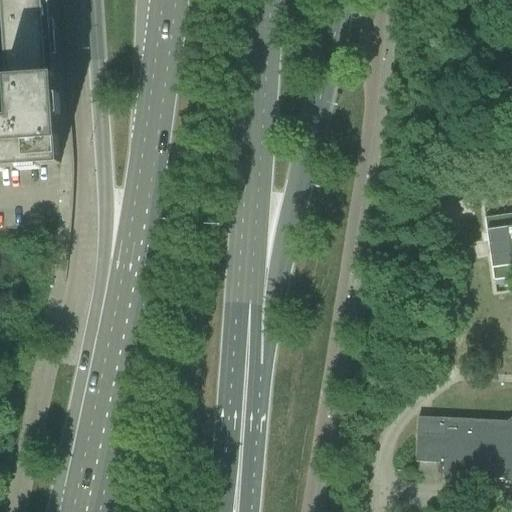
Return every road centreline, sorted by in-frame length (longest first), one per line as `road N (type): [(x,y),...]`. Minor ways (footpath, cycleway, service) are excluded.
road 1 (primary): [(254,365),(341,0)]
road 2 (primary): [(163,0),(141,209),(117,299)]
road 3 (primary): [(92,0),(117,299)]
road 4 (primary): [(243,289),(263,0)]
road 5 (primary): [(218,511),(243,289)]
road 6 (primary): [(117,299),(72,511)]
road 7 (primary): [(246,511),(254,365)]
